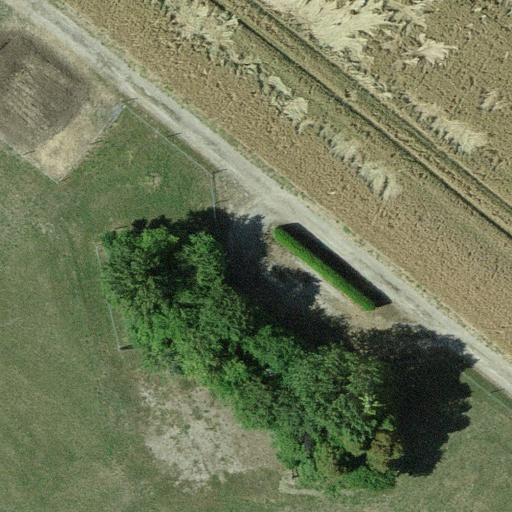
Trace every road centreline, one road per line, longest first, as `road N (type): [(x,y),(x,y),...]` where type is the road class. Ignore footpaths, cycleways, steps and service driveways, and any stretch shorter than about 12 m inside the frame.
road 1 (track): [(33,0),(511,380)]
road 2 (track): [(242,166),(256,274),(330,334),(350,341),(447,329)]
